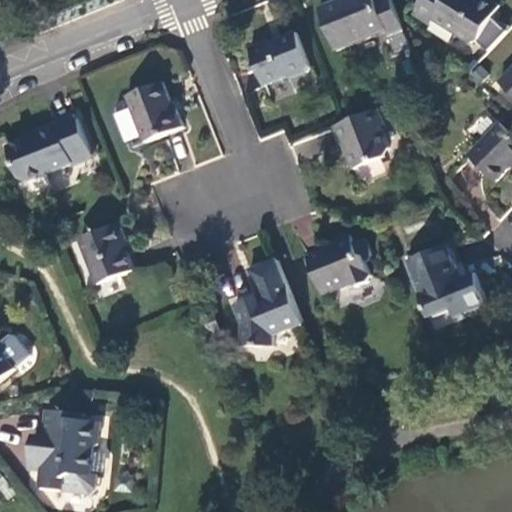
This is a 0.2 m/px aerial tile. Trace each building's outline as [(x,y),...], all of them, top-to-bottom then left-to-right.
[(388,45),(405,39),(390,2),(375,7),(371,0),(367,0),(321,17),(337,57),(386,39),(388,45)] [(479,54),(503,15),(483,4),(481,7),(468,0),(427,0),(414,21),(430,33),(434,28),(479,54)] [(395,62),(412,57),(405,39),(388,45),(395,62)] [(313,75),(299,43),(270,54),(269,51),(252,58),(265,94),(281,89),(288,90),(308,83),(313,75)] [(127,107),(145,150),(184,137),(176,119),(172,120),(162,94),(127,107)] [(480,114),(470,130),(482,137),(491,120),(480,114)] [(386,134),(380,118),(349,129),(333,136),(341,153),(345,152),(356,176),(385,166),(389,157),(383,141),(386,134)] [(39,139),(9,150),(20,181),(30,185),(75,167),(77,170),(90,163),(92,156),(78,125),(76,125),(74,119),(57,125),(57,127),(38,135),(39,139)] [(511,144),(500,132),(466,164),(492,188),(511,168),(511,144)] [(119,231),(80,246),(99,293),(131,279),(122,253),(127,251),(119,231)] [(310,263),(324,300),(345,291),(356,294),(368,289),(373,281),(363,262),(358,264),(349,244),(332,252),(324,251),(321,259),(310,263)] [(446,250),(407,264),(428,319),(448,310),(465,304),(469,313),(488,304),(474,276),(456,284),(451,270),(454,269),(446,250)] [(274,338),(302,327),(276,262),(250,274),(259,297),(236,309),(243,330),(243,352),(274,352),(274,338)] [(452,319),(469,313),(465,304),(448,310),(452,319)] [(31,361),(17,342),(11,341),(0,349),(0,353),(16,373),(31,361)] [(16,373),(0,353),(0,386),(16,374),(16,373)] [(96,480),(90,479),(93,450),(97,447),(100,427),(82,424),(81,419),(47,415),(44,442),(33,440),(31,460),(36,461),(34,474),(41,475),(39,492),(62,495),(89,498),(94,494),(96,480)]
